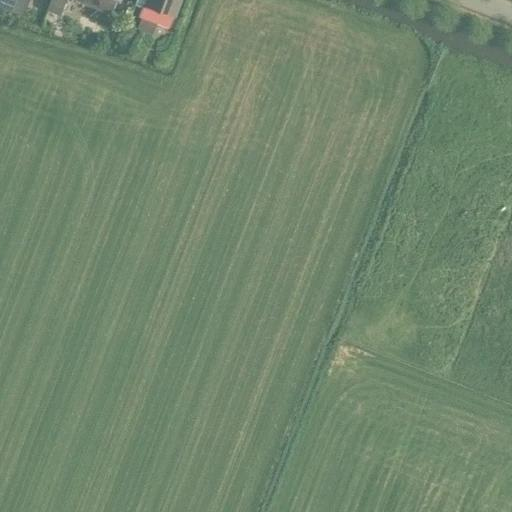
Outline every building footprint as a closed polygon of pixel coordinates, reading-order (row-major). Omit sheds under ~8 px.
[(14,0),(0,0),(0,5),(11,10),(14,0)] [(25,0),(14,0),(11,10),(20,14),(25,0)] [(50,0),(47,9),(60,14),(65,0),(50,0)] [(81,0),(110,11),(114,0),(81,0)] [(175,15),(180,0),(136,0),(135,4),(142,6),(142,7),(146,8),(143,16),(142,16),(138,27),(151,32),(155,22),(168,27),(173,14),(175,15)] [(128,25),(119,48),(131,53),(140,30),(128,25)]
